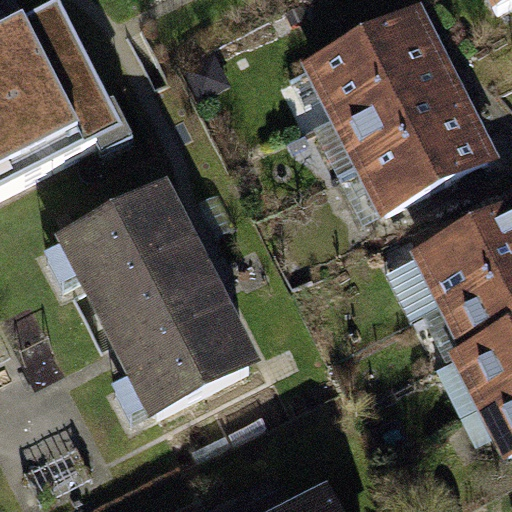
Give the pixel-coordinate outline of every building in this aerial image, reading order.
[(511,0),(490,0),(501,21),(511,15),(511,0)] [(0,15),(0,231),(134,164),(61,20),(27,38),(12,9),(0,15)] [(427,19),(308,76),(332,125),(451,69),(427,19)] [(451,69),(332,125),(357,174),(474,116),(451,69)] [(474,116),(357,174),(382,225),(499,167),(474,116)] [(165,214),(75,261),(162,428),(252,381),(165,214)] [(511,220),(423,266),(445,312),(511,279),(511,220)] [(511,279),(445,312),(468,358),(511,336),(511,279)] [(511,401),(511,339),(455,367),(480,417),(511,401)] [(511,401),(480,417),(504,466),(511,462),(511,401)]
